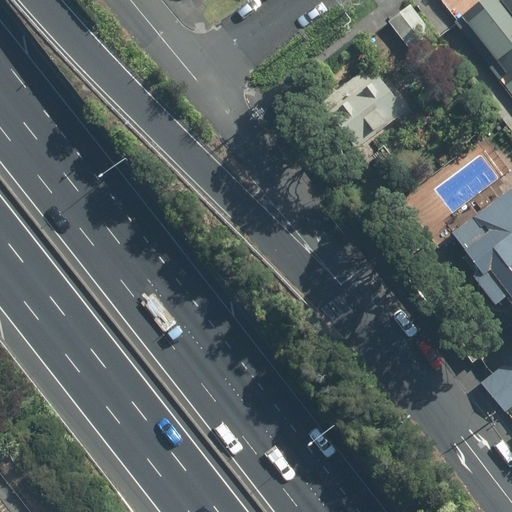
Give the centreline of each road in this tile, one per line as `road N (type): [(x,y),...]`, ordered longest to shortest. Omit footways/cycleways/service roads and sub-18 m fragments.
road 1 (motorway): [(45,0),(412,376)]
road 2 (motorway): [(0,130),(313,511)]
road 3 (residential): [(201,72),(412,376)]
road 4 (motorway): [(222,511),(0,229)]
road 5 (secondary): [(412,376),(511,508)]
